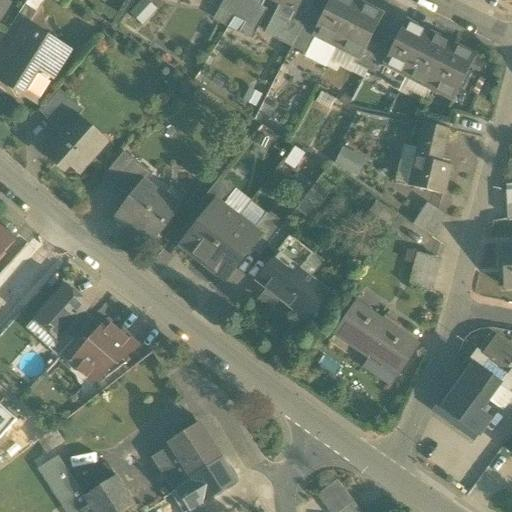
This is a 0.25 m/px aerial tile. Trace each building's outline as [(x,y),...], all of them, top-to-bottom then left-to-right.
[(0,0),(0,19),(10,3),(5,0),(0,0)] [(39,11),(45,0),(30,0),(28,5),(39,11)] [(145,23),(158,8),(149,0),(144,0),(133,13),(145,23)] [(228,27),(233,17),(244,0),(224,0),(213,19),(228,27)] [(262,5),(253,0),(244,0),(233,17),(243,23),(237,33),(238,33),(250,40),(266,10),(261,7),(262,5)] [(314,0),(299,0),(294,10),(279,2),(274,12),(288,19),(277,40),(291,47),(311,6),(314,0)] [(275,0),(279,2),(294,10),(299,0),(275,0)] [(315,35),(336,46),(358,3),(352,0),(330,0),(324,13),(313,34),(315,35)] [(365,6),(358,3),(336,46),(358,57),(359,58),(369,40),(381,15),(382,14),(381,14),(380,14),(366,7),(366,6),(365,6)] [(5,34),(16,41),(25,27),(26,28),(36,12),(24,5),(5,34)] [(291,47),(305,55),(315,35),(313,34),(324,13),(311,6),(291,47)] [(288,19),(274,12),(263,33),(277,40),(288,19)] [(385,65),(407,76),(428,33),(422,30),(422,29),(421,29),(406,22),(406,21),(405,21),(390,51),(383,64),(385,65)] [(0,66),(0,77),(21,91),(36,67),(50,77),(66,53),(26,28),(25,27),(16,41),(0,66)] [(407,76),(429,88),(451,45),(436,37),(435,36),(435,37),(428,33),(407,76)] [(354,64),(367,71),(380,45),(369,40),(359,58),(358,57),(354,64)] [(390,51),(380,45),(367,71),(379,77),(385,65),(383,64),(390,51)] [(458,48),(451,45),(429,88),(453,100),(475,57),(475,56),(474,56),(459,49),(459,48),(458,48)] [(36,100),(50,77),(36,67),(21,91),(36,100)] [(40,109),(51,120),(69,100),(57,89),(40,109)] [(72,115),(74,117),(81,110),(69,100),(51,120),(60,128),(72,115)] [(49,158),(67,174),(75,174),(90,157),(90,149),(86,146),(95,135),(74,117),(72,115),(60,128),(61,136),(49,150),(49,158)] [(425,124),(421,138),(439,142),(443,143),(446,129),(425,124)] [(90,149),(90,157),(104,142),(95,135),(86,146),(90,149)] [(434,162),(439,142),(421,138),(409,187),(442,195),(449,166),(438,163),(434,162)] [(438,163),(443,143),(439,142),(434,162),(438,163)] [(361,176),(368,157),(343,148),(336,167),(361,176)] [(102,178),(129,201),(143,184),(144,185),(152,175),(124,151),(102,178)] [(198,206),(208,213),(216,203),(222,207),(235,190),(220,178),(198,206)] [(133,230),(149,243),(175,211),(174,210),(172,212),(142,187),(144,185),(143,184),(129,201),(116,217),(117,218),(119,216),(134,228),(133,230)] [(316,184),(305,198),(315,205),(316,206),(327,192),(316,184)] [(172,212),(174,210),(144,185),(142,187),(172,212)] [(247,207),(251,202),(235,190),(222,207),(237,219),(247,207)] [(305,218),(315,205),(305,198),(295,210),(305,218)] [(251,202),(247,207),(262,218),(266,214),(251,202)] [(181,247),(202,263),(237,219),(222,207),(216,203),(208,213),(181,247)] [(413,226),(432,238),(446,217),(427,204),(413,226)] [(365,218),(388,233),(397,220),(374,205),(365,218)] [(247,207),(237,219),(252,231),(262,218),(247,207)] [(268,216),(282,227),(285,222),(272,212),(268,216)] [(260,255),(266,247),(282,227),(268,216),(266,214),(262,218),(252,231),(258,236),(250,247),(260,255)] [(119,216),(117,218),(133,230),(134,228),(119,216)] [(258,236),(252,231),(237,219),(202,263),(224,280),(250,247),(258,236)] [(285,222),(282,227),(266,247),(275,254),(289,236),(290,237),(295,230),(285,222)] [(0,257),(14,242),(0,229),(0,257)] [(255,279),(307,320),(327,294),(316,286),(313,290),(295,276),(312,254),(290,237),(289,236),(275,254),(255,279)] [(503,288),(511,287),(511,250),(502,251),(503,288)] [(409,285),(430,290),(437,259),(417,254),(409,285)] [(35,320),(57,339),(62,333),(81,312),(86,306),(65,287),(35,320)] [(369,359),(397,377),(417,347),(386,327),(387,324),(355,303),(336,331),(372,355),(369,359)] [(62,333),(72,342),(82,331),(91,321),(81,312),(62,333)] [(58,358),(60,355),(72,342),(62,333),(57,339),(35,320),(27,329),(58,358)] [(70,364),(92,383),(137,348),(106,321),(91,338),(70,364)] [(91,338),(82,331),(72,342),(60,355),(70,364),(91,338)] [(500,384),(499,385),(511,395),(511,348),(495,336),(481,355),(477,351),(469,362),(481,371),(500,384)] [(490,419),(480,412),(488,401),(499,385),(500,384),(481,371),(469,362),(468,361),(436,405),(478,435),(490,419)] [(511,398),(511,395),(499,385),(488,401),(502,412),(511,398)] [(0,406),(0,439),(16,421),(0,406)] [(167,483),(173,492),(192,480),(190,478),(221,460),(198,424),(168,443),(170,446),(152,458),(167,483)] [(63,443),(54,430),(44,437),(52,450),(63,443)] [(44,467),(73,511),(86,511),(90,509),(83,498),(84,497),(75,483),(58,457),(44,467)] [(188,511),(236,483),(221,460),(190,478),(192,480),(173,492),(185,511),(188,511)] [(75,483),(84,497),(115,477),(106,463),(75,483)] [(123,511),(133,506),(115,477),(84,497),(83,498),(90,509),(92,511),(123,511)] [(317,497),(326,508),(346,493),(337,482),(317,497)] [(185,511),(173,492),(162,499),(163,501),(158,504),(162,511),(185,511)] [(341,511),(353,503),(346,493),(326,508),(328,511),(341,511)] [(360,511),(353,503),(341,511),(360,511)]
